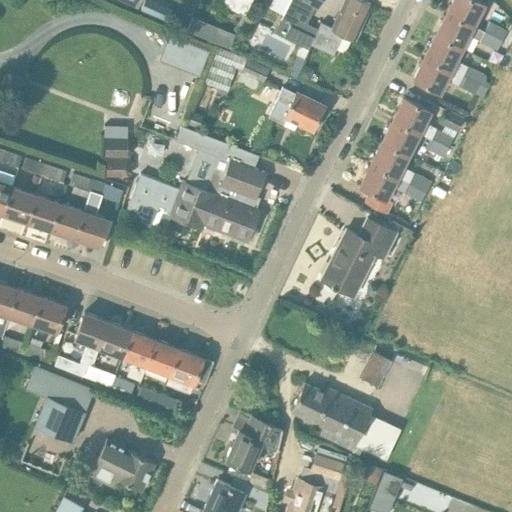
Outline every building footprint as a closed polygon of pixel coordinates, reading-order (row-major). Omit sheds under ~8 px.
[(167,21),(172,8),(154,0),(143,0),(140,9),(167,21)] [(245,14),(249,6),(251,0),(227,0),(225,3),(245,14)] [(295,76),(321,23),(319,22),(317,27),(306,22),(314,7),(316,8),(320,0),(289,0),(274,31),(296,42),(291,50),(294,51),(284,70),(295,76)] [(355,37),(369,4),(359,0),(344,0),(331,27),(321,23),(295,76),(311,45),(333,55),(343,33),(355,37)] [(451,0),(446,12),(474,26),(485,3),(478,0),(451,0)] [(446,12),(435,34),(463,48),(469,35),(496,50),(501,40),(484,31),(474,26),(446,12)] [(484,31),(501,40),(507,29),(489,20),(484,31)] [(435,34),(424,56),(479,84),(484,74),(457,59),(463,48),(435,34)] [(247,56),(240,70),(262,81),(270,66),(247,56)] [(479,84),(424,56),(412,78),(440,92),(447,79),(457,84),(456,85),(474,94),(475,92),(482,96),(487,87),(479,84)] [(5,67),(0,79),(0,90),(19,98),(27,75),(5,67)] [(283,121),(285,116),(312,130),(326,105),(296,91),(295,93),(282,86),(276,99),(269,116),(283,121)] [(422,105),(404,96),(393,119),(447,146),(463,115),(446,107),(439,121),(446,125),(443,131),(426,121),(432,110),(429,109),(433,102),(425,98),(422,105)] [(197,127),(202,114),(189,109),(184,122),(197,127)] [(393,119),(381,141),(409,155),(415,143),(442,157),(447,146),(393,119)] [(182,125),(176,139),(199,148),(186,181),(181,179),(178,188),(140,173),(128,207),(137,210),(140,203),(203,227),(204,223),(233,234),(231,238),(243,243),(245,238),(248,240),(249,238),(253,239),(257,227),(253,226),(259,210),(256,209),(260,198),(256,196),(265,172),(254,168),(259,155),(182,125)] [(128,155),(133,152),(133,143),(128,136),(105,136),(105,155),(128,155)] [(381,141),(370,163),(426,191),(431,180),(413,171),(414,170),(404,165),(409,155),(381,141)] [(0,147),(0,159),(15,165),(19,153),(0,147)] [(42,174),(46,163),(25,155),(21,167),(42,174)] [(106,155),(105,175),(128,176),(131,173),(132,160),(128,156),(106,155)] [(46,163),(42,174),(62,181),(66,170),(46,163)] [(426,191),(370,163),(359,186),(368,191),(363,201),(386,212),(393,200),(388,197),(394,186),(404,191),(403,192),(421,201),(426,191)] [(69,183),(90,190),(94,178),(93,177),(93,178),(73,171),(69,183)] [(100,244),(109,217),(95,212),(106,182),(94,178),(90,190),(84,209),(75,235),(100,244)] [(0,180),(0,210),(3,212),(12,185),(0,180)] [(12,185),(3,212),(27,220),(36,193),(12,185)] [(36,193),(27,220),(51,228),(60,201),(36,193)] [(75,235),(84,209),(60,201),(51,228),(75,235)] [(363,237),(346,228),(320,278),(347,291),(355,277),(360,279),(373,253),(382,257),(395,231),(372,219),(363,237)] [(0,333),(2,334),(9,314),(18,287),(0,280),(0,333)] [(32,322),(42,295),(18,287),(9,314),(32,322)] [(42,295),(32,322),(57,330),(66,303),(42,295)] [(86,377),(90,366),(86,365),(93,361),(99,346),(98,346),(107,319),(84,310),(74,337),(87,341),(79,361),(57,353),(54,363),(81,373),(81,375),(86,377)] [(121,355),(132,328),(107,319),(98,346),(99,346),(121,355)] [(132,328),(121,355),(132,359),(126,374),(139,379),(145,364),(144,363),(154,337),(132,328)] [(22,353),(26,342),(5,334),(1,346),(22,353)] [(169,373),(179,347),(154,337),(144,363),(145,364),(169,373)] [(26,342),(22,353),(50,362),(54,351),(26,342)] [(204,382),(213,359),(179,347),(169,373),(193,382),(194,378),(204,382)] [(372,349),(358,376),(377,386),(391,359),(372,349)] [(34,364),(25,386),(47,395),(34,427),(71,442),(84,411),(93,388),(34,364)] [(90,366),(86,377),(109,386),(114,375),(90,366)] [(114,375),(109,386),(130,394),(135,382),(114,375)] [(401,427),(369,412),(372,406),(327,385),(325,389),(305,380),(292,408),(324,424),(320,432),(353,448),(355,444),(386,458),(401,427)] [(157,402),(162,392),(142,384),(138,395),(157,402)] [(178,410),(182,400),(162,392),(157,402),(178,410)] [(277,449),(282,428),(251,414),(244,431),(239,428),(225,458),(249,469),(261,442),(277,449)] [(106,438),(89,472),(111,482),(114,475),(141,487),(155,459),(106,438)] [(340,511),(354,465),(342,462),(343,459),(314,451),(309,466),(302,464),(299,474),(295,473),(291,486),(285,484),(281,499),(286,500),(282,511),(340,511)] [(382,468),(367,462),(362,473),(369,475),(367,480),(376,483),(382,468)] [(246,482),(266,491),(270,477),(251,469),(246,482)] [(266,491),(246,482),(242,489),(216,478),(203,507),(214,511),(234,511),(240,498),(255,504),(256,503),(263,506),(266,491)] [(79,511),(83,505),(64,495),(55,511),(79,511)]
